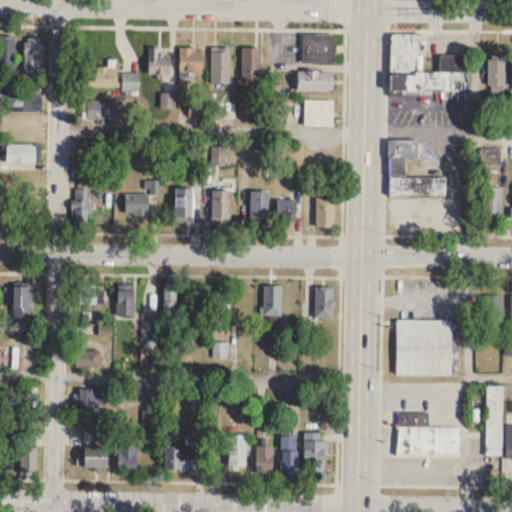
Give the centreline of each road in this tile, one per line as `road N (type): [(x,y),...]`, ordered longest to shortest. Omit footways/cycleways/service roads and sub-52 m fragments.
road 1 (secondary): [(355,511),(366,0)]
road 2 (residential): [(0,497),(511,506)]
road 3 (residential): [(0,3),(511,10)]
road 4 (residential): [(59,0),(52,511)]
road 5 (residential): [(0,251),(511,255)]
